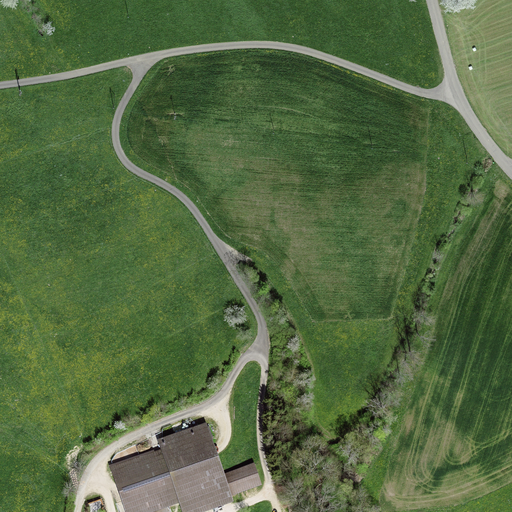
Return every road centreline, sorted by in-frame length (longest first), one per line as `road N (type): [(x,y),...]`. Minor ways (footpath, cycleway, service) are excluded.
road 1 (unclassified): [(0,86),(193,48),(266,44),(458,97)]
road 2 (track): [(149,56),(119,110),(117,147),(133,168),(193,208),(257,314),(258,347)]
road 3 (track): [(258,347),(214,400),(127,438),(90,467)]
road 4 (track): [(258,347),(269,484),(263,495),(224,511)]
